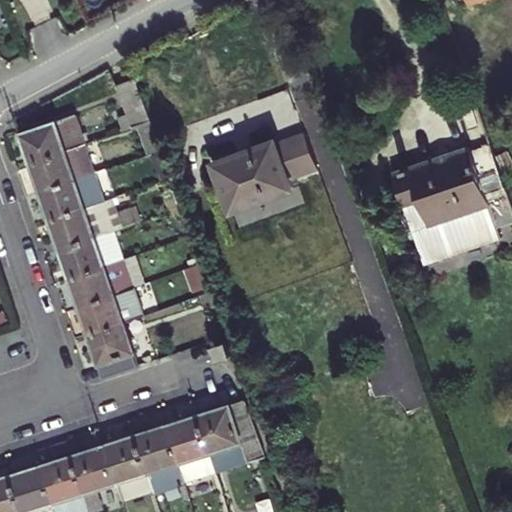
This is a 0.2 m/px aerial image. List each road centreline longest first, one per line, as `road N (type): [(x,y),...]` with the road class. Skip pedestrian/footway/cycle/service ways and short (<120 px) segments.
road 1 (residential): [(0,198),(71,415)]
road 2 (residential): [(0,102),(186,0)]
road 3 (residential): [(71,415),(198,374),(251,392)]
